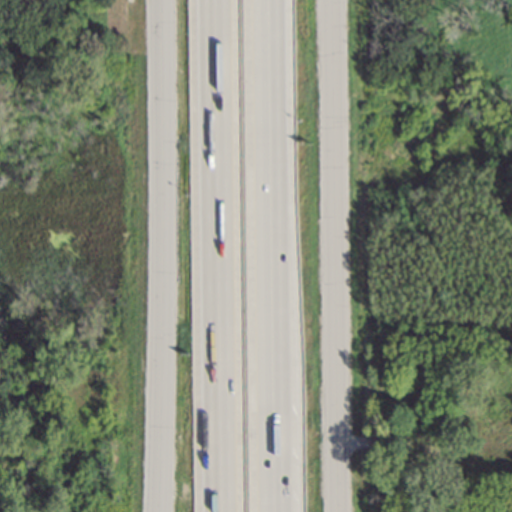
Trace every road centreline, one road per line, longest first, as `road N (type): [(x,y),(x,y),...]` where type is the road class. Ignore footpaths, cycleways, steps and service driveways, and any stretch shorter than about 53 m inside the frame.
road 1 (motorway): [(276,511),(263,0)]
road 2 (tertiary): [(160,0),(150,511)]
road 3 (motorway): [(215,0),(221,511)]
road 4 (tertiary): [(333,0),(338,511)]
